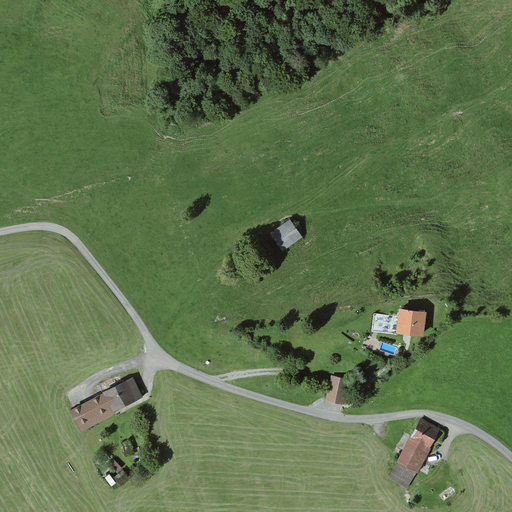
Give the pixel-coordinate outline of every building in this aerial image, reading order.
[(289,220),(268,235),(281,254),(303,238),(289,220)] [(419,312),(391,310),(388,336),(418,338),(419,312)] [(131,377),(100,392),(110,413),(141,398),(131,377)] [(347,382),(326,377),(321,401),(331,403),(342,405),(347,382)] [(102,396),(65,410),(74,432),(110,417),(102,396)] [(440,433),(418,422),(394,468),(416,480),(440,433)]
